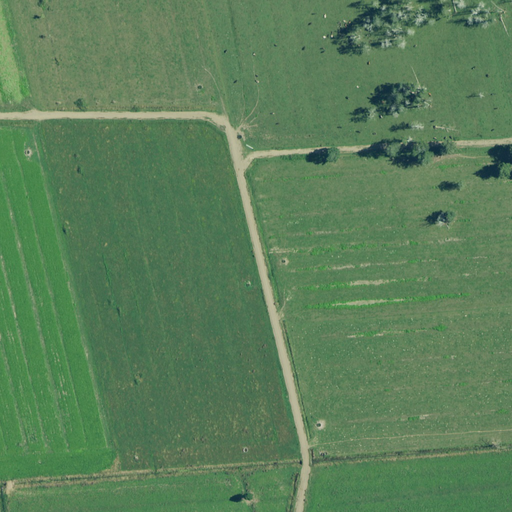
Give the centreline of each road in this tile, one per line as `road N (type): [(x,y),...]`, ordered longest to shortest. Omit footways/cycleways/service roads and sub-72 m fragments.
road 1 (track): [(298,511),(305,450),(225,127),(194,115),(0,113)]
road 2 (track): [(234,154),(511,132)]
